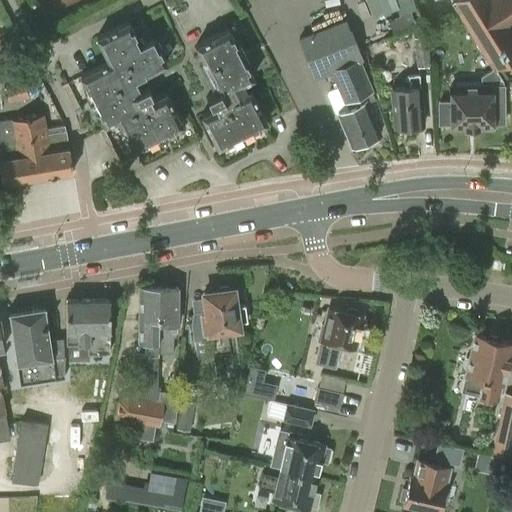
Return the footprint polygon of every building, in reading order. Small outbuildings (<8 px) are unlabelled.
[(511,20),(511,0),(451,0),(493,69),(494,68),(511,57),(511,31),(508,24),(511,20)] [(367,102),(375,99),(360,62),(363,60),(346,18),(297,38),(314,80),(332,72),(338,87),(328,90),(326,93),(334,111),(337,113),(352,146),(380,134),(367,102)] [(444,38),(434,19),(423,25),(433,44),(444,38)] [(181,123),(165,91),(154,96),(151,91),(177,77),(173,69),(139,87),(135,79),(167,62),(160,48),(158,49),(152,38),(140,44),(128,20),(96,37),(108,60),(80,74),(84,83),(87,88),(89,87),(100,108),(98,109),(101,114),(100,115),(105,124),(116,118),(132,149),(146,141),(145,140),(167,128),(168,130),(181,123)] [(252,128),(265,121),(244,81),(253,76),(228,27),(196,44),(220,90),(208,96),(213,107),(200,114),(217,146),(231,138),(230,137),(231,137),(250,127),(251,126),(252,128)] [(414,38),(418,67),(432,65),(428,36),(414,38)] [(494,68),(493,69),(481,76),(481,86),(450,86),(450,100),(438,100),(438,124),(450,124),(450,128),(493,128),(493,123),(506,123),(505,84),(503,84),(503,81),(494,68)] [(423,125),(420,86),(419,72),(407,73),(408,87),(391,88),(394,128),(423,125)] [(8,101),(28,97),(23,74),(4,77),(8,101)] [(43,114),(11,119),(0,121),(0,174),(1,182),(71,170),(67,147),(63,125),(45,128),(43,114)] [(158,356),(159,318),(159,307),(160,307),(160,297),(156,297),(156,287),(138,287),(138,317),(138,342),(145,342),(145,355),(158,356)] [(159,318),(158,356),(159,355),(159,352),(173,353),(174,336),(176,336),(177,324),(178,287),(156,287),(156,297),(160,297),(160,307),(159,307),(159,318)] [(203,293),(206,310),(193,312),(191,323),(194,340),(209,338),(208,331),(238,327),(237,322),(247,320),(244,305),(235,306),(233,289),(203,293)] [(65,330),(67,330),(67,343),(69,343),(69,357),(80,357),(79,343),(89,343),(89,352),(110,352),(109,300),(65,300),(65,330)] [(8,312),(16,363),(19,384),(65,376),(65,355),(52,357),(44,306),(8,312)] [(318,340),(319,340),(314,362),(336,368),(342,345),(353,348),(361,314),(358,314),(357,309),(348,307),(345,311),(329,307),(325,324),(322,323),(318,340)] [(464,375),(465,375),(461,391),(478,395),(478,397),(499,402),(511,348),(511,343),(474,334),(469,356),(465,357),(463,367),(465,370),(464,375)] [(0,373),(0,348),(2,348),(0,335),(0,439),(10,437),(5,410),(0,385),(3,385),(0,373)] [(262,380),(265,368),(248,364),(243,390),(272,397),(275,384),(262,380)] [(407,383),(415,390),(426,388),(429,376),(421,369),(410,371),(407,383)] [(314,400),(340,406),(343,392),(318,386),(314,400)] [(159,388),(158,395),(157,400),(162,401),(159,419),(176,422),(181,393),(159,388)] [(158,425),(159,419),(162,401),(157,400),(125,395),(118,398),(115,417),(158,425)] [(177,428),(190,430),(195,401),(182,399),(177,428)] [(282,419),(311,426),(315,409),(286,402),(282,419)] [(511,410),(501,408),(492,453),(509,457),(511,443),(511,410)] [(11,479),(38,484),(49,423),(22,418),(11,479)] [(330,447),(323,445),(323,444),(287,436),(287,438),(279,436),(275,451),(283,453),(280,467),(316,476),(319,461),(326,462),(330,447)] [(458,465),(462,448),(437,442),(433,459),(458,465)] [(476,470),(500,476),(504,459),(480,453),(476,470)] [(436,511),(439,511),(450,468),(435,464),(431,480),(410,475),(406,489),(402,488),(399,499),(403,500),(402,504),(436,511)] [(149,481),(145,504),(181,510),(187,478),(186,478),(187,472),(152,466),(149,481)] [(319,493),(312,491),(316,476),(280,467),(278,475),(263,472),(259,487),(274,490),(272,499),(285,502),(283,507),(294,509),(295,504),(308,507),(308,506),(315,508),(319,493)] [(128,483),(109,480),(109,481),(107,494),(106,498),(125,501),(125,500),(128,483)] [(197,510),(210,511),(220,511),(223,497),(199,493),(197,510)] [(96,499),(86,497),(85,505),(94,507),(96,499)]
